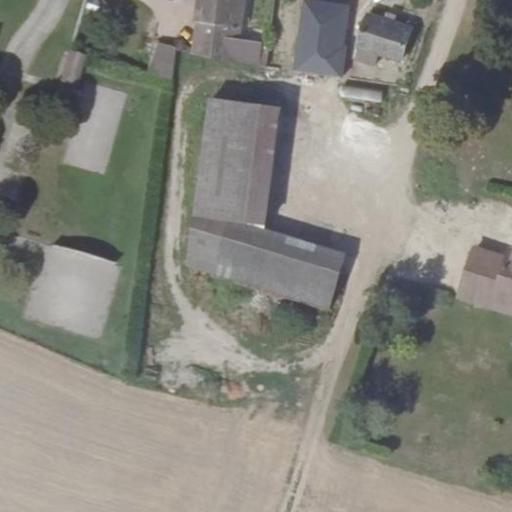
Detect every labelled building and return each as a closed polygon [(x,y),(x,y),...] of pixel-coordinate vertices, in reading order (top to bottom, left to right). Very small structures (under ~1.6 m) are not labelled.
[(197,0),(192,49),(235,57),(242,0),(197,0)] [(359,41),(361,41),(379,48),(403,55),(413,25),(369,10),(359,41)] [(379,48),(361,41),(356,55),(374,61),(379,48)] [(151,44),(143,75),(165,81),(173,49),(151,44)] [(311,69),(335,72),(339,49),(316,45),(311,69)] [(84,55),(70,51),(61,82),(76,86),(84,55)] [(341,86),(340,98),(381,102),(382,90),(341,86)] [(167,259),(213,273),(224,235),(229,218),(241,97),(187,90),(167,259)] [(241,97),(229,218),(248,221),(263,99),(241,97)] [(107,168),(107,152),(64,152),(63,168),(107,168)] [(224,235),(340,268),(345,250),(229,218),(224,235)] [(462,282),(497,294),(500,285),(511,288),(511,234),(511,237),(509,237),(506,243),(477,235),(462,282)] [(213,273),(330,306),(340,268),(224,235),(213,273)] [(21,320),(101,340),(120,267),(40,246),(21,320)] [(511,288),(500,285),(497,294),(511,299),(511,288)]
